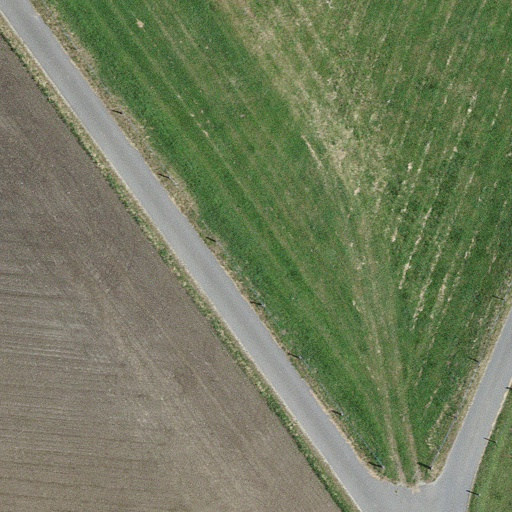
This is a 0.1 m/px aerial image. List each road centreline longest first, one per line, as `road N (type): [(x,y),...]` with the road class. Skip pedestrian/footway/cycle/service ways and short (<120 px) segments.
road 1 (track): [(386,511),(20,0)]
road 2 (track): [(459,511),(468,447),(511,338)]
